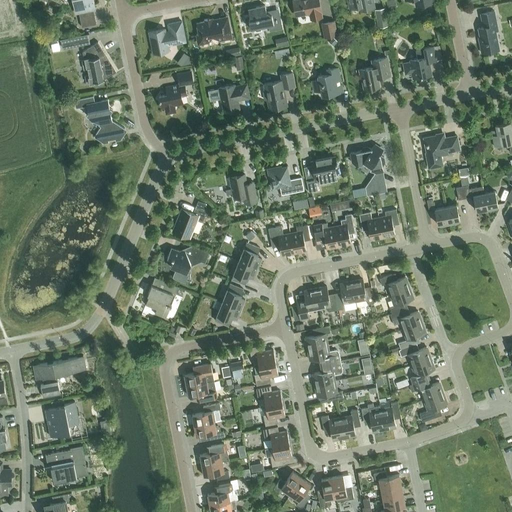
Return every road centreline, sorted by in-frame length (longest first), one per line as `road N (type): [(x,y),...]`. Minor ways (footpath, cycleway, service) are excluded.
road 1 (residential): [(191,511),(163,361),(178,348),(285,326)]
road 2 (unclassified): [(168,158),(92,323),(77,336),(11,350)]
road 3 (unclassified): [(400,108),(168,158)]
road 4 (residential): [(285,326),(311,451),(323,457),(408,442)]
road 5 (residential): [(410,250),(289,274),(280,296),(285,326)]
road 6 (residential): [(26,511),(26,428),(11,350)]
road 7 (residential): [(124,13),(147,134),(168,158)]
road 8 (residential): [(400,108),(425,241)]
road 9 (residential): [(511,302),(487,242),(425,241)]
